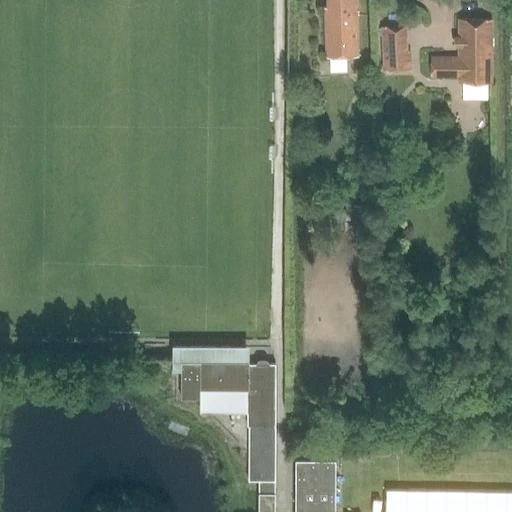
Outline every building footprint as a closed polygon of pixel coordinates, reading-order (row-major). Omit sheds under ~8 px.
[(325,0),(327,57),(359,56),(357,0),(325,0)] [(459,83),(492,83),(492,20),(459,19),(459,57),(432,58),(432,76),(459,76),(459,83)] [(410,51),(407,51),(406,26),(382,27),(383,71),(410,70),(410,51)] [(370,235),(372,206),(354,205),(352,233),(357,233),(357,244),(365,244),(366,234),(370,235)] [(249,481),(260,481),(259,511),(275,511),(276,494),(277,364),(250,364),(250,347),(173,346),(173,372),(183,372),(183,398),(204,398),(204,413),(249,413),(249,427),(250,427),(249,481)] [(335,511),(336,461),(297,461),(296,511),(335,511)]
